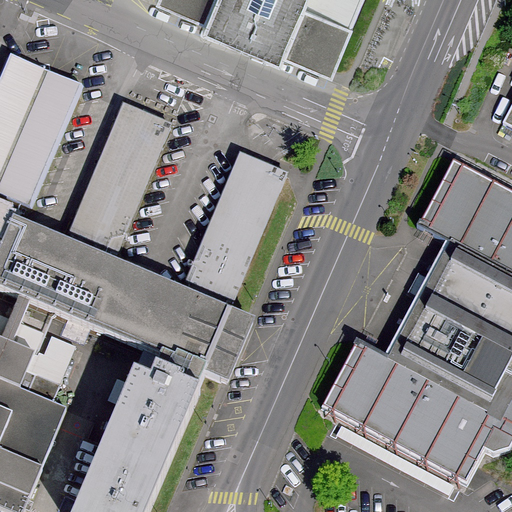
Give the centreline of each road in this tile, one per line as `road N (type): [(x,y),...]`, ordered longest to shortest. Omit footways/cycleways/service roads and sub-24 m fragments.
road 1 (unclassified): [(390,134),(235,511)]
road 2 (unclassified): [(390,134),(73,0)]
road 3 (unclassified): [(511,164),(398,113)]
road 4 (unclassified): [(446,0),(398,113)]
